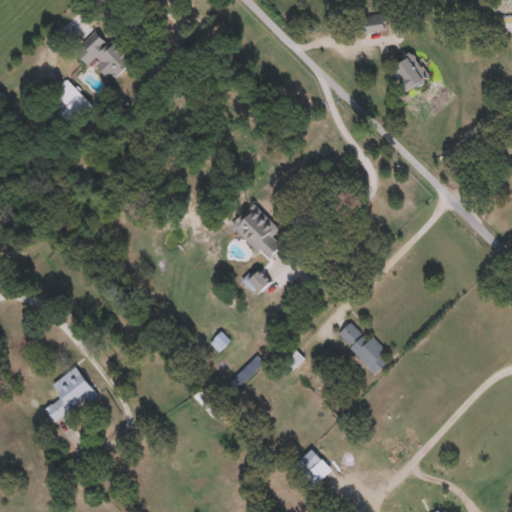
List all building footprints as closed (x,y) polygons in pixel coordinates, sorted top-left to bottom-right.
[(384,21),(384,29),(365,30),(365,22),(384,21)] [(116,76),(111,71),(107,76),(92,61),(89,64),(78,53),(98,32),(108,42),(113,37),(135,56),(116,76)] [(400,85),(400,58),(424,58),(424,85),(400,85)] [(74,126),(46,98),(67,78),(94,105),(74,126)] [(270,259),(235,225),(256,204),(280,229),(274,235),(284,245),(270,259)] [(267,280),(258,288),(250,279),(259,271),(267,280)] [(389,359),(376,372),(338,333),(351,321),(367,338),(372,333),(389,351),(385,354),(389,359)] [(219,350),(211,342),(221,330),(230,339),(219,350)] [(279,356),(291,343),(305,357),(293,369),(279,356)] [(52,382),(77,366),(95,392),(53,420),(45,408),(62,397),(52,382)] [(307,472),(297,462),(312,448),(322,459),(307,472)]
